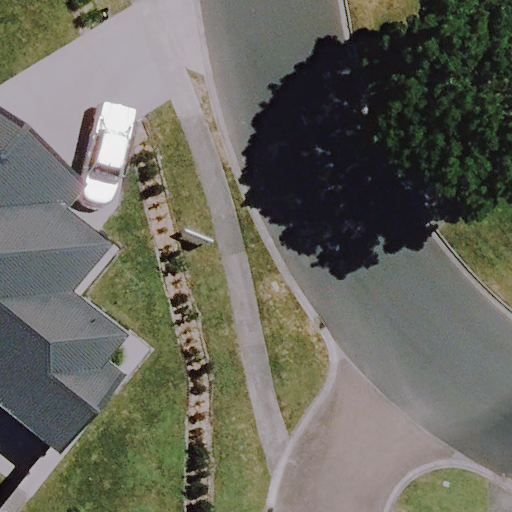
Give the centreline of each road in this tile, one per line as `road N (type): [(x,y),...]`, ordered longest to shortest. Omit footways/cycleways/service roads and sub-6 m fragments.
road 1 (residential): [(284,0),(323,167),(409,330)]
road 2 (residential): [(409,330),(339,511)]
road 3 (residential): [(409,330),(511,405)]
